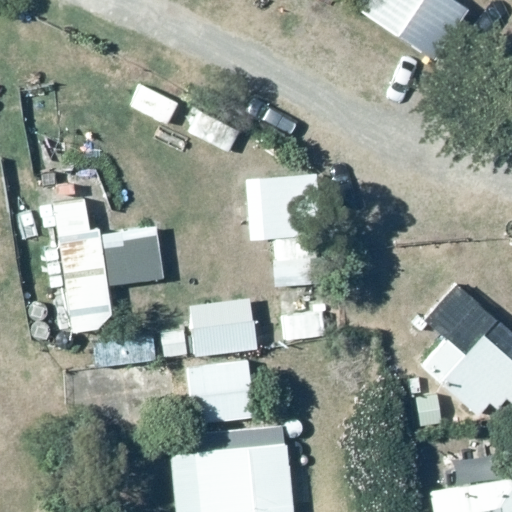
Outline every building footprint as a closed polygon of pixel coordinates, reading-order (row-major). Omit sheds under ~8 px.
[(466,9),(452,0),(372,0),(364,13),(433,59),(466,9)] [(58,272),(64,271),(68,332),(111,329),(108,280),(162,276),(158,224),(99,229),(95,176),(57,179),(59,198),(39,199),(42,244),(62,242),(63,255),(57,256),(58,272)] [(317,176),(267,177),(269,239),(277,239),(277,259),(306,258),(305,225),(318,225),(317,176)] [(428,322),(446,337),(421,366),(477,416),(488,403),(493,408),(504,396),(509,401),(511,397),(511,359),(482,333),(500,313),(464,281),(428,322)] [(291,300),(291,310),(285,310),(286,340),(325,339),(324,308),(309,309),(309,299),(291,300)] [(230,392),(225,355),(171,361),(176,399),(230,392)] [(290,511),(285,439),(194,446),(199,511),(290,511)] [(511,511),(511,477),(500,479),(429,488),(432,511),(511,511)]
